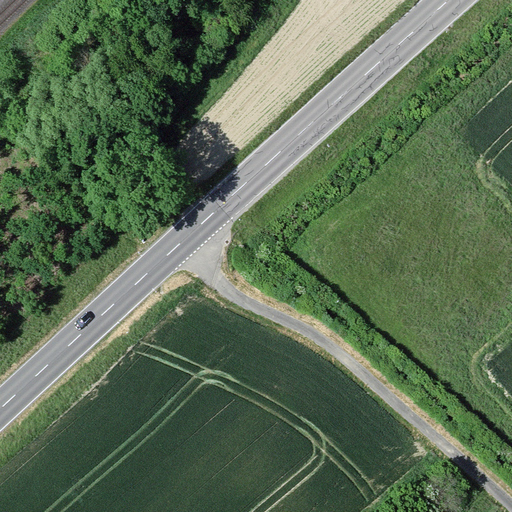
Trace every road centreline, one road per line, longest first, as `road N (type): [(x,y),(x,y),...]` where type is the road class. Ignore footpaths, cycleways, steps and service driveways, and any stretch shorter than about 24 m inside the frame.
road 1 (secondary): [(448,0),(0,409)]
road 2 (track): [(511,508),(340,353),(221,285),(187,237)]
